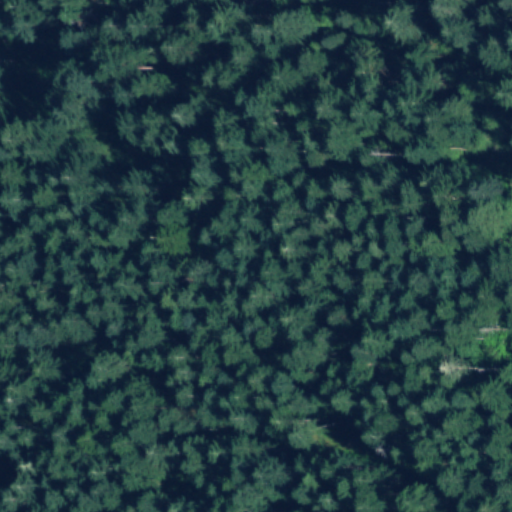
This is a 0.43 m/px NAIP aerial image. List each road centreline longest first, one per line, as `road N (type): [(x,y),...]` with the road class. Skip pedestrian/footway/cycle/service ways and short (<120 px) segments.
road 1 (track): [(0,384),(97,353),(200,411),(236,417),(286,410),(357,425),(406,460),(447,511)]
road 2 (track): [(172,0),(392,76),(511,57)]
